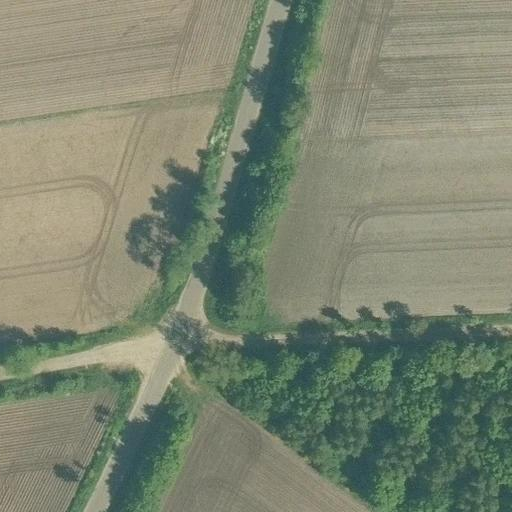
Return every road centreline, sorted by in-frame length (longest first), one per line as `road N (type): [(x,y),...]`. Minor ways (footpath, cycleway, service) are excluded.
road 1 (unclassified): [(179,343),(278,0)]
road 2 (unclassified): [(179,343),(511,330)]
road 3 (unclassified): [(98,511),(179,343)]
road 4 (track): [(179,343),(0,375)]
